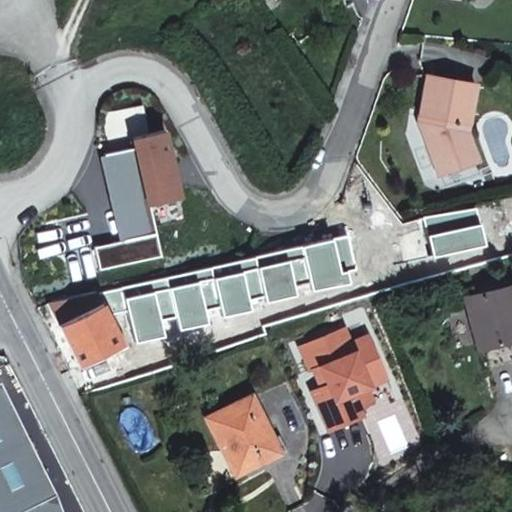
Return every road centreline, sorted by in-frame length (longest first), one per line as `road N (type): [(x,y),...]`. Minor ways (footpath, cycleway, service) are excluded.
road 1 (residential): [(0,219),(55,176),(88,106),(135,66),(172,81),(253,214),(293,230),(345,155),(396,0)]
road 2 (secondary): [(0,280),(111,511)]
road 3 (residential): [(371,511),(511,432)]
